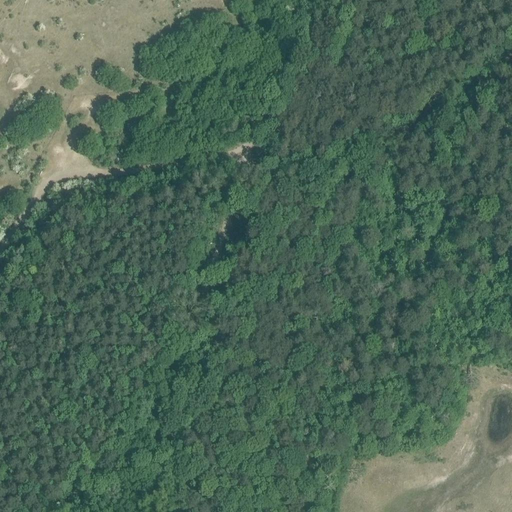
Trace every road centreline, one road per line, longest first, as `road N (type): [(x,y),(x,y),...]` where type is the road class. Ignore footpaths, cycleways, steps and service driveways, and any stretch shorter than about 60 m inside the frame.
road 1 (unknown): [(0,309),(62,230),(114,201),(265,178),(285,141)]
road 2 (unknown): [(285,141),(331,144),(372,126),(485,58),(511,26)]
road 3 (unknown): [(347,0),(286,114),(285,141)]
